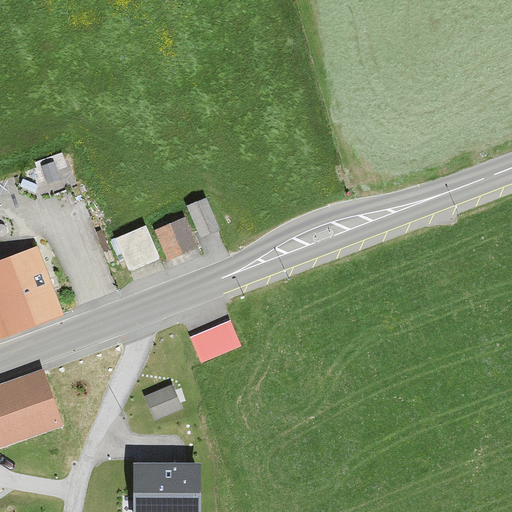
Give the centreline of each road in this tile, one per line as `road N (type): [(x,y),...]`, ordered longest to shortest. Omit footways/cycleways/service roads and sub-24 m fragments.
road 1 (tertiary): [(511,170),(148,307)]
road 2 (residential): [(148,307),(75,511)]
road 3 (tertiary): [(148,307),(0,361)]
